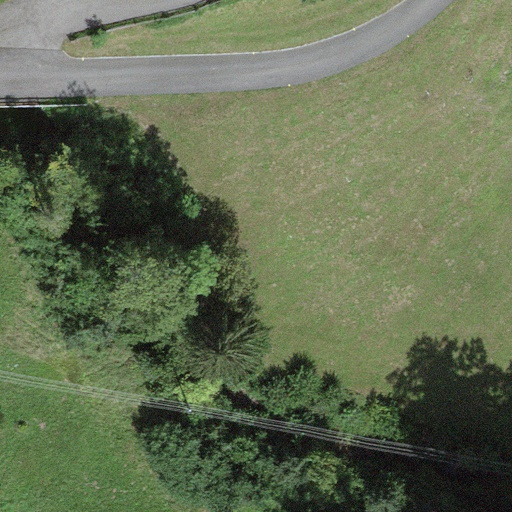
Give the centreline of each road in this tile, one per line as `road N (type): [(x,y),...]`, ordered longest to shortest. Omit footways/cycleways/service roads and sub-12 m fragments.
road 1 (unclassified): [(428,0),(386,30),(273,70),(0,94)]
road 2 (track): [(133,0),(36,8),(0,43)]
